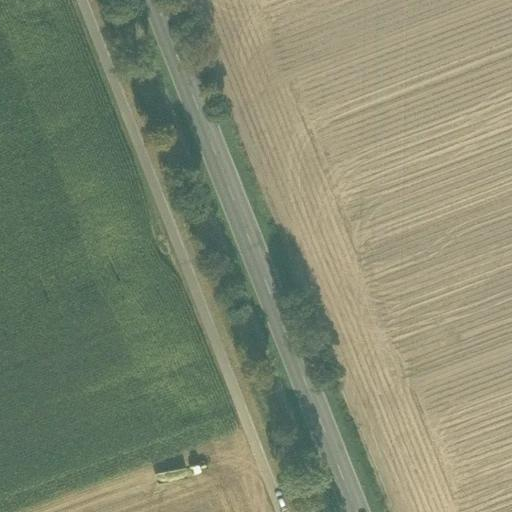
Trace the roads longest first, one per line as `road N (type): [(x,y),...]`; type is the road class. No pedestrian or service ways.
road 1 (secondary): [(354,511),(154,0)]
road 2 (track): [(280,511),(81,0)]
